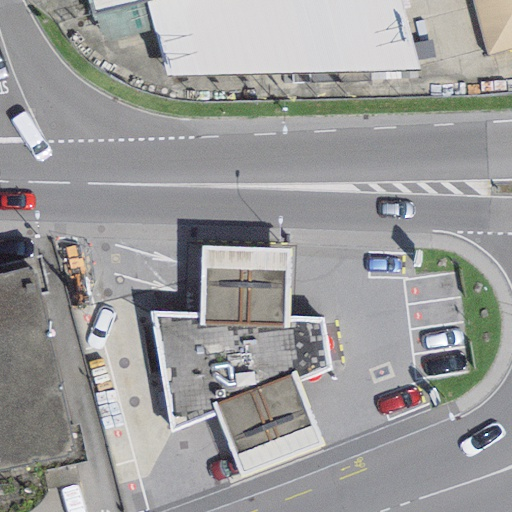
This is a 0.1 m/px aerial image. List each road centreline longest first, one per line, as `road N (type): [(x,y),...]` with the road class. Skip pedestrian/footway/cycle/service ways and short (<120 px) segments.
road 1 (primary): [(188,184),(511,216)]
road 2 (primary): [(511,152),(188,184)]
road 3 (unclassified): [(0,29),(43,181)]
road 4 (primary): [(188,184),(43,181)]
